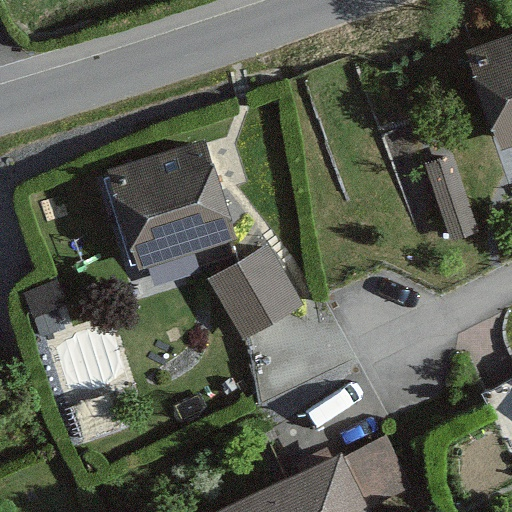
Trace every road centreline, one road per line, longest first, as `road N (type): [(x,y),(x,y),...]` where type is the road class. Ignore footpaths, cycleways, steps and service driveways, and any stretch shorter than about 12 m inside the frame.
road 1 (residential): [(328,0),(0,111)]
road 2 (unknown): [(261,339),(369,288),(403,298),(422,328)]
road 3 (residential): [(511,282),(394,342)]
